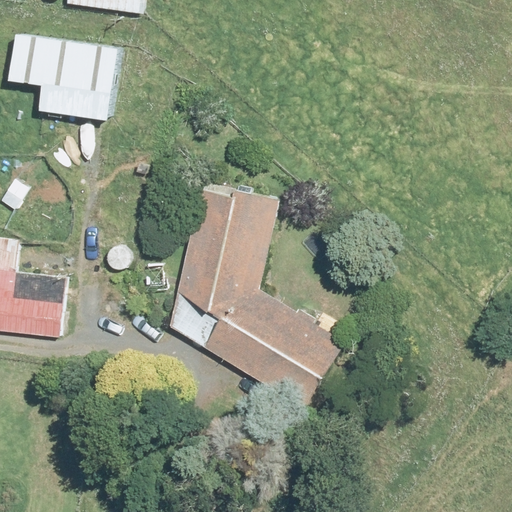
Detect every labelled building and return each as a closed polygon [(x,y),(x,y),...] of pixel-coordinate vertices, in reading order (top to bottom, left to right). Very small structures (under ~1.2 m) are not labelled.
[(145,0),(66,0),(66,4),(144,13),(145,0)] [(122,47),(14,32),(8,78),(41,83),(37,111),(111,121),(122,47)] [(34,187),(14,175),(0,198),(0,201),(19,213),(34,187)] [(279,196),(202,180),(171,327),(299,403),(339,335),(262,290),(279,196)] [(19,232),(0,231),(0,328),(66,334),(71,276),(15,272),(19,232)]
